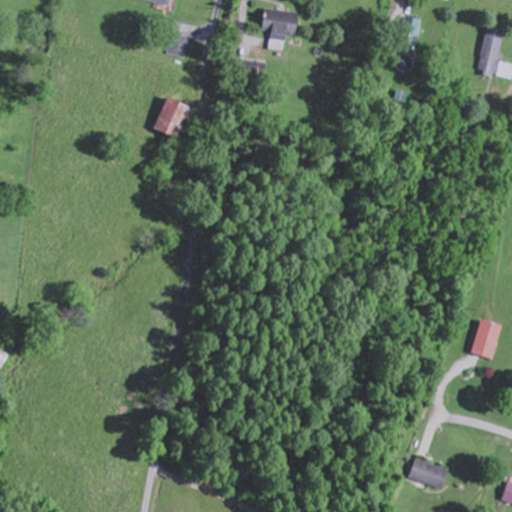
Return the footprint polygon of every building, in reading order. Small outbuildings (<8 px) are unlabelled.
[(268,49),(284,50),(285,35),(294,35),(295,9),(260,8),(259,31),(268,31),(268,49)] [(420,18),(402,16),(398,49),(416,51),(420,18)] [(511,68),(511,63),(497,61),(503,30),(485,27),(476,73),(510,79),(511,68)] [(189,35),(171,32),(166,54),(185,57),(189,35)] [(264,61),(234,61),(234,77),(264,77),(264,61)] [(171,139),(186,109),(163,98),(149,128),(171,139)] [(490,357),(498,324),(477,319),(469,352),(490,357)] [(448,469),(413,457),(406,477),(440,489),(448,469)] [(511,483),(504,481),(499,501),(511,504),(511,483)]
